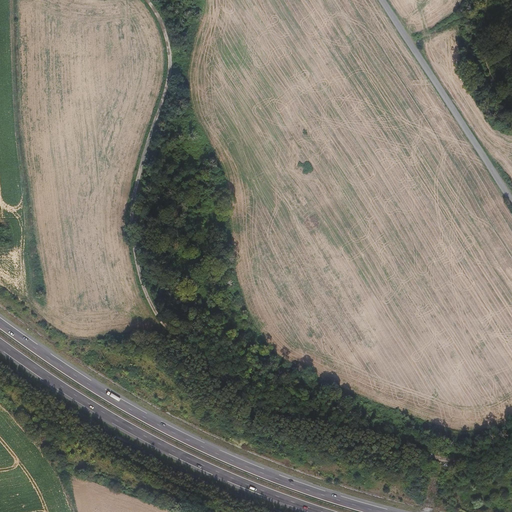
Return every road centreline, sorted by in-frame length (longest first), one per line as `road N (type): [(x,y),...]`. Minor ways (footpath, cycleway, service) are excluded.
road 1 (track): [(511,437),(463,460),(297,419),(239,390),(171,329),(143,287),(131,240),(131,205),(170,67),(161,23),(145,0)]
road 2 (trunk): [(377,511),(196,444),(0,323)]
road 3 (trunk): [(0,341),(151,440),(324,511)]
road 4 (track): [(12,0),(34,286)]
road 5 (unclassified): [(389,0),(511,199)]
